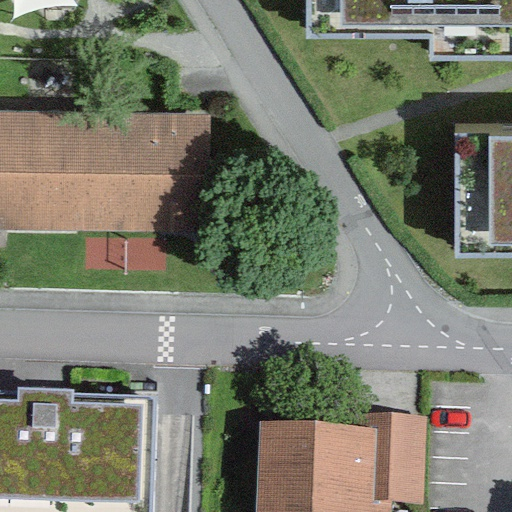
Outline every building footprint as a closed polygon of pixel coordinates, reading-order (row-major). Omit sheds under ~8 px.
[(511,0),(320,0),(321,24),(435,23),(435,53),(511,52),(511,0)] [(0,226),(204,232),(206,122),(0,116),(0,226)] [(511,131),(473,132),(473,245),(511,245),(511,131)] [(0,511),(150,511),(150,427),(83,427),(83,407),(36,408),(36,423),(0,422),(0,511)] [(364,447),(275,443),(271,511),(387,511),(388,504),(418,505),(422,431),(365,429),(364,447)]
